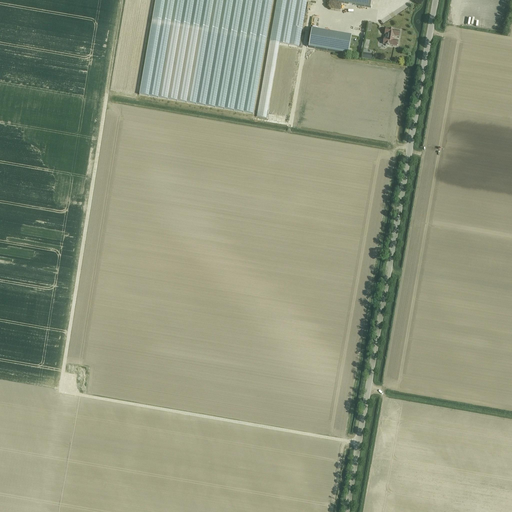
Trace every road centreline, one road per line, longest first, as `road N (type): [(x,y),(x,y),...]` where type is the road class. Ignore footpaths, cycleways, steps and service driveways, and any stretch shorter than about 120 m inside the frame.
road 1 (unclassified): [(346,511),(435,0)]
road 2 (track): [(79,269),(121,0)]
